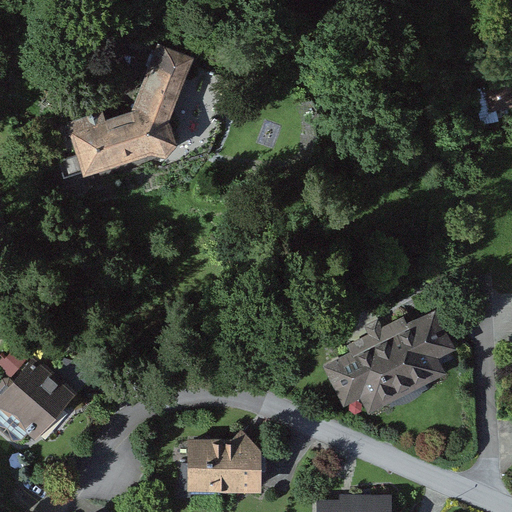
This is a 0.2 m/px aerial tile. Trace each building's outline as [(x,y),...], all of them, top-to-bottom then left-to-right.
[(196,53),(164,40),(137,107),(107,117),(105,110),(78,119),(73,128),(87,171),(180,140),(172,115),(196,53)] [(511,77),(476,84),(483,119),(501,115),(499,108),(511,105),(511,77)] [(344,408),(373,392),(379,405),(446,370),(440,358),(455,350),(434,310),(419,318),(414,309),(348,344),(352,352),(323,367),(344,408)] [(38,359),(0,397),(0,404),(33,437),(75,394),(38,359)] [(190,441),(191,487),(262,485),(260,439),(190,441)] [(389,511),(389,494),(319,496),(319,511),(389,511)]
